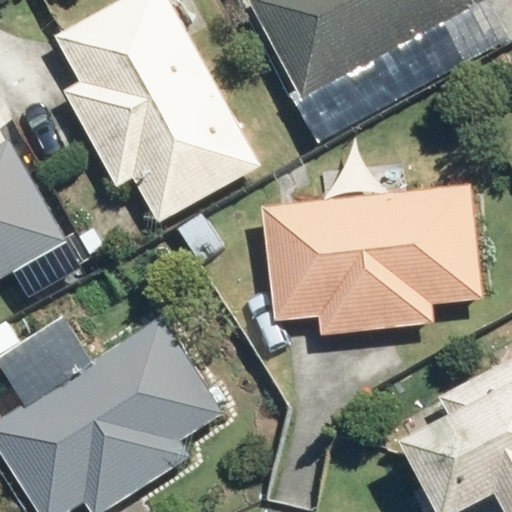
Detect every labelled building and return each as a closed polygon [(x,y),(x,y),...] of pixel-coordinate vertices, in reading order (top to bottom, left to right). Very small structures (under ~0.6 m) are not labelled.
[(270,169),(176,0),(134,0),(63,40),(87,83),(70,93),(124,190),(140,181),(166,227),(270,169)] [(254,0),(309,102),(497,3),(495,0),(254,0)] [(0,286),(75,244),(17,142),(0,151),(0,286)] [(479,187),(270,210),(283,324),(326,319),(329,339),(443,327),(441,308),(492,302),(479,187)] [(212,208),(175,231),(201,273),(239,249),(212,208)] [(170,320),(0,427),(0,443),(43,511),(82,511),(92,506),(95,511),(116,511),(199,460),(189,444),(232,417),(170,320)] [(422,493),(431,511),(511,511),(511,343),(493,353),(503,372),(448,400),(459,423),(413,446),(434,487),(422,493)]
